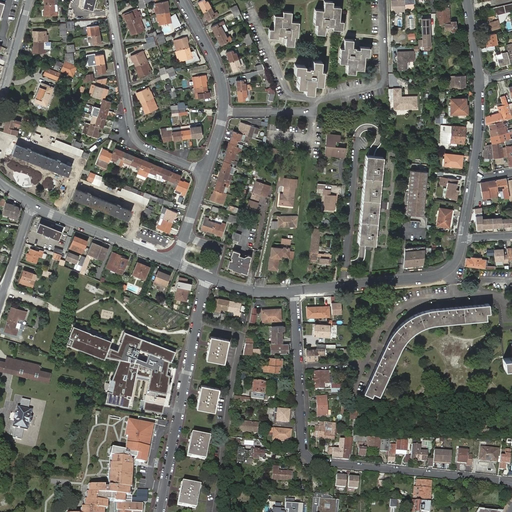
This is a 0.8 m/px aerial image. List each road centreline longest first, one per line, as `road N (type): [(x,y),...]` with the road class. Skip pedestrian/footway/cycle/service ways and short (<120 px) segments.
road 1 (residential): [(294,290),(305,456),(511,482)]
road 2 (residential): [(210,277),(159,511)]
road 3 (residential): [(111,0),(134,137),(205,171)]
road 4 (residential): [(294,290),(444,273),(462,238)]
road 5 (residential): [(205,171),(221,123),(222,88),(182,0)]
